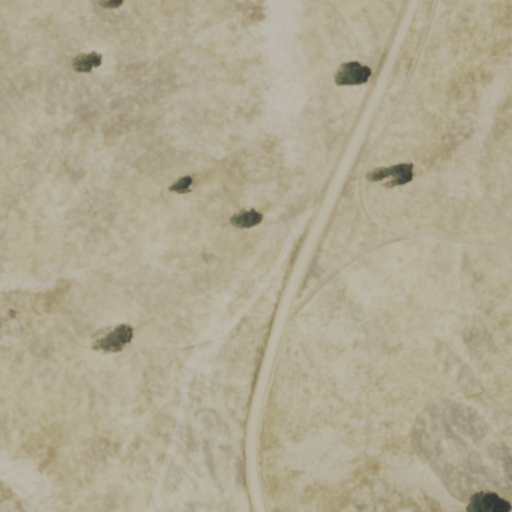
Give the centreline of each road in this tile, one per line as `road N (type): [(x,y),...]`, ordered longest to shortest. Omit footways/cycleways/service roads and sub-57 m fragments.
road 1 (track): [(433,0),(419,50),(371,148),(361,201),(374,220),(409,234),(511,250)]
road 2 (track): [(416,235),(372,247),(333,271),(272,335)]
